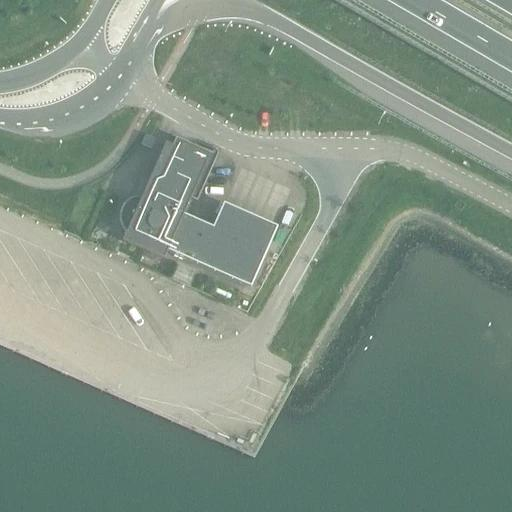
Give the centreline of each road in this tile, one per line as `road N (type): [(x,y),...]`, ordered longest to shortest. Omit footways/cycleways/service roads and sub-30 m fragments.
road 1 (unclassified): [(511,206),(408,154),(232,141),(121,73)]
road 2 (motorway): [(239,0),(511,155)]
road 3 (unclassified): [(0,118),(32,127),(66,118),(97,104),(121,73)]
road 4 (motorway): [(406,0),(511,60)]
